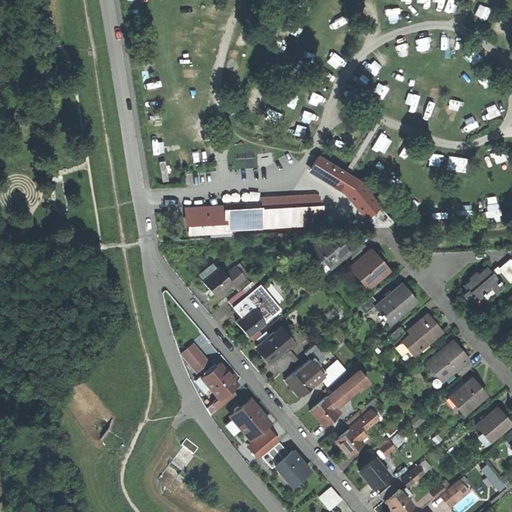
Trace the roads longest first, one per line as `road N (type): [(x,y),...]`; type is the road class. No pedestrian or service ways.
road 1 (residential): [(365,511),(159,270)]
road 2 (residential): [(159,270),(168,336),(196,404),(281,511)]
road 3 (residential): [(107,0),(159,270)]
road 4 (residential): [(511,381),(422,276)]
